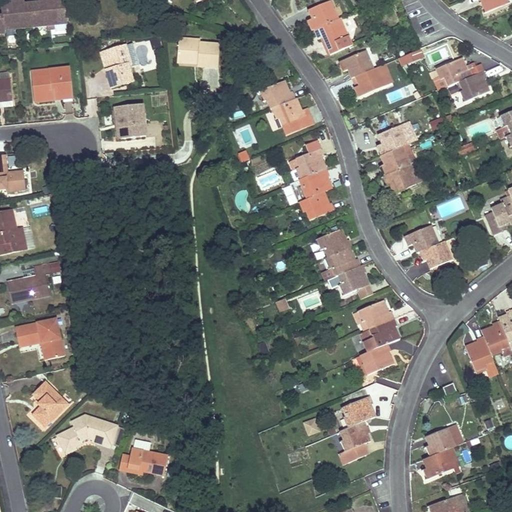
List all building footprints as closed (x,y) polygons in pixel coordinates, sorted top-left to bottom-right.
[(0,36),(3,36),(3,31),(15,29),(16,33),(23,32),(23,28),(47,26),(47,30),(54,29),(54,25),(67,24),(64,3),(59,4),(56,1),(55,0),(40,0),(40,3),(38,6),(33,6),(27,7),(25,5),(24,0),(8,0),(9,6),(7,9),(1,10),(1,16),(0,16),(0,36)] [(479,0),(481,3),(483,2),(488,12),(508,4),(506,0),(479,0)] [(318,28),(338,20),(330,1),(308,11),(311,19),(315,29),(318,28)] [(338,20),(318,28),(322,38),(326,47),(329,56),(351,46),(347,37),(348,37),(340,18),(338,20)] [(188,42),(178,42),(177,59),(192,60),(192,58),(198,58),(197,65),(197,67),(217,68),(219,45),(199,43),(199,40),(189,39),(188,42)] [(133,44),(125,46),(131,65),(132,68),(139,66),(133,44)] [(125,46),(105,52),(110,70),(106,71),(111,89),(133,83),(128,66),(131,65),(125,46)] [(441,50),(431,55),(434,61),(444,56),(441,50)] [(347,71),(351,80),(354,78),(373,70),(365,51),(343,61),(347,71)] [(105,52),(101,54),(106,71),(110,70),(105,52)] [(405,65),(400,58),(396,60),(401,68),(405,65)] [(443,79),(447,88),(458,83),(472,77),(469,70),(467,71),(463,72),(462,70),(466,68),(462,58),(439,69),(443,79)] [(385,65),(377,68),(384,86),(393,83),(385,65)] [(69,68),(31,72),(35,103),(72,99),(69,68)] [(373,70),(354,78),(357,86),(362,96),(384,86),(377,68),(373,70)] [(486,79),(483,72),(472,77),(458,83),(462,91),(466,102),(489,92),(485,83),(481,85),(480,82),(484,80),(486,79)] [(0,102),(12,101),(9,79),(0,79),(0,102)] [(274,108),(295,100),(292,92),(290,93),(285,95),(284,92),(288,91),(285,81),(262,91),(267,101),(270,110),(271,109),(274,108)] [(406,85),(385,95),(389,104),(411,94),(406,85)] [(295,100),(274,108),(278,119),(282,128),(285,136),(314,124),(307,108),(301,111),(302,111),(298,113),(296,110),(300,108),(297,99),(295,100)] [(146,137),(143,105),(114,108),(116,124),(120,124),(122,139),(146,137)] [(511,134),(511,112),(503,116),(507,126),(504,127),(496,131),(500,140),(508,136),(511,134)] [(440,118),(430,124),(434,131),(444,126),(440,118)] [(385,155),(408,145),(400,126),(378,136),(381,145),(385,155)] [(511,146),(511,145),(508,136),(500,140),(499,140),(503,151),(511,146)] [(299,168),(304,179),(324,170),(326,169),(322,160),(318,162),(317,159),(321,157),(323,156),(317,141),(305,146),(309,154),(295,160),(299,168)] [(475,150),(472,143),(457,149),(460,156),(475,150)] [(383,165),(388,175),(408,167),(410,165),(410,164),(404,151),(410,149),(408,145),(385,155),(382,156),(380,157),(383,165)] [(410,149),(404,151),(410,164),(415,162),(410,149)] [(239,155),(242,163),(249,160),(246,152),(239,155)] [(5,156),(0,156),(0,190),(6,189),(7,192),(25,190),(23,172),(7,173),(5,156)] [(295,160),(288,163),(292,172),(297,170),(299,168),(295,160)] [(415,185),(408,167),(388,175),(385,176),(389,186),(393,195),(415,185)] [(301,180),(299,181),(303,190),(307,200),(324,193),(330,190),(326,181),(322,183),(320,180),(325,179),(327,178),(324,170),(304,179),(301,180)] [(303,190),(299,181),(291,184),(295,193),(300,190),(303,190)] [(282,189),(288,207),(297,204),(291,186),(282,189)] [(305,201),(301,202),(306,213),(309,221),(334,211),(331,204),(329,205),(325,206),(323,204),(328,202),(324,193),(307,200),(305,201)] [(510,225),(511,224),(511,201),(510,196),(500,201),(501,205),(491,210),(492,213),(484,217),(492,236),(501,232),(499,228),(506,225),(504,221),(508,219),(509,223),(510,225)] [(12,211),(0,213),(0,245),(2,254),(20,250),(18,241),(24,239),(22,229),(16,230),(12,211)] [(412,245),(416,254),(418,253),(422,252),(438,244),(431,226),(408,236),(412,245)] [(323,250),(327,259),(349,249),(352,248),(349,241),(347,242),(342,243),(341,241),(345,239),(341,230),(319,240),(323,250)] [(24,239),(18,241),(20,250),(26,249),(24,239)] [(452,260),(444,242),(438,244),(422,252),(426,261),(430,270),(452,260)] [(349,249),(327,259),(331,269),(335,277),(338,276),(360,267),(357,260),(355,261),(351,263),(349,260),(353,258),(349,249)] [(8,286),(12,304),(25,301),(50,295),(45,275),(51,273),(49,264),(33,267),(35,277),(20,280),(20,283),(8,286)] [(360,267),(338,276),(338,278),(342,285),(347,295),(357,291),(368,286),(368,285),(364,277),(360,279),(359,276),(363,274),(365,273),(363,266),(360,267)] [(284,299),(275,303),(279,313),(288,309),(284,299)] [(369,330),(394,319),(391,312),(388,313),(384,315),(383,312),(387,311),(383,301),(361,311),(365,321),(369,330)] [(511,310),(509,311),(510,313),(511,318),(509,319),(507,314),(498,318),(499,322),(507,342),(511,339),(511,310)] [(361,311),(353,315),(357,325),(361,323),(364,332),(369,330),(365,321),(361,311)] [(56,319),(15,328),(18,341),(39,337),(41,343),(44,343),(48,360),(64,356),(56,319)] [(397,326),(394,319),(369,330),(373,339),(377,349),(387,345),(400,339),(396,330),(391,332),(390,329),(394,327),(397,326)] [(507,342),(499,322),(492,325),(493,326),(495,331),(492,332),(490,327),(481,331),(483,337),(490,355),(500,351),(510,347),(508,344),(507,342)] [(364,342),(370,340),(373,339),(369,330),(364,332),(361,334),(364,342)] [(39,337),(18,341),(19,348),(41,343),(39,337)] [(474,370),(493,362),(491,357),(490,355),(483,337),(476,340),(477,342),(478,346),(475,347),(474,343),(464,347),(474,370)] [(375,350),(362,356),(370,374),(393,364),(389,355),(385,357),(384,355),(388,353),(390,352),(387,345),(377,349),(375,350)] [(511,354),(511,352),(510,347),(500,351),(501,353),(503,358),(511,354)] [(370,374),(362,356),(356,358),(364,377),(370,374)] [(494,366),(493,362),(474,370),(475,373),(494,366)] [(67,404),(45,383),(33,395),(40,402),(38,405),(41,407),(33,415),(45,427),(67,404)] [(443,388),(447,398),(457,394),(453,384),(443,388)] [(347,417),(352,427),(364,422),(374,417),(370,408),(366,410),(365,407),(369,405),(371,405),(368,397),(344,408),(347,417)] [(71,423),(73,428),(57,437),(65,452),(73,448),(82,443),(80,441),(87,438),(93,440),(96,441),(95,444),(109,448),(111,444),(116,427),(84,416),(71,423)] [(315,419),(302,424),(308,437),(320,432),(315,419)] [(367,429),(364,422),(352,427),(350,428),(339,432),(343,441),(347,451),(345,452),(344,453),(348,464),(368,455),(364,444),(370,442),(366,433),(362,434),(361,432),(365,430),(367,429)] [(447,429),(455,447),(462,444),(454,426),(447,429)] [(123,429),(116,427),(111,444),(117,447),(123,429)] [(455,447),(447,429),(424,438),(428,447),(432,457),(445,451),(455,447)] [(135,441),(133,450),(148,453),(150,444),(135,441)] [(133,450),(131,449),(130,458),(127,469),(143,473),(164,477),(168,457),(151,454),(133,450)] [(453,470),(445,451),(432,457),(429,458),(422,461),(426,470),(430,480),(453,470)] [(348,464),(344,453),(338,455),(343,466),(348,464)] [(127,469),(130,458),(122,456),(119,471),(143,476),(143,473),(127,469)] [(469,511),(463,494),(455,497),(460,511),(469,511)] [(433,511),(460,511),(455,497),(431,506),(433,511)]
